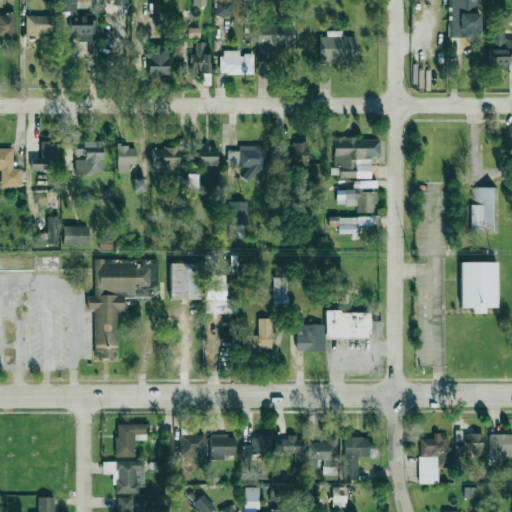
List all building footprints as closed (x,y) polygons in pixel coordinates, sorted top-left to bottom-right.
[(68,10),(68,40),(93,40),(93,14),(76,14),(76,0),(57,0),(57,10),(68,10)] [(450,0),(451,37),(478,36),(477,0),(450,0)] [(230,14),(230,2),(214,1),(214,14),(230,14)] [(14,12),(0,12),(0,38),(15,38),(14,12)] [(52,15),(25,14),(25,37),(51,38),(52,15)] [(293,46),(293,25),(256,24),(256,60),(270,61),(271,46),(293,46)] [(199,28),(188,27),(187,37),(199,37),(199,28)] [(508,60),(511,60),(511,38),(504,38),(504,29),(492,28),(492,39),(488,39),(487,67),(507,67),(508,60)] [(355,36),(341,35),(341,32),(319,32),(318,62),(355,63),(355,36)] [(191,42),(193,73),(211,73),(210,53),(205,53),(204,41),(191,42)] [(147,76),(167,77),(168,45),(148,45),(147,76)] [(252,53),(238,53),(238,50),(220,49),(220,73),(252,74),(252,53)] [(370,177),(370,156),(379,155),(379,137),(333,137),(333,167),(338,167),(338,177),(370,177)] [(30,169),(58,168),(58,141),(40,141),(41,157),(30,157),(30,169)] [(101,141),(75,141),(75,155),(83,155),(83,159),(74,159),(74,173),(101,173),(101,141)] [(307,143),(286,142),(285,164),(306,164),(307,143)] [(264,172),(264,145),(238,145),(238,150),(227,150),(226,165),(246,165),(246,172),(264,172)] [(135,164),(135,146),(116,146),(116,171),(129,171),(128,164),(135,164)] [(216,146),(197,146),(197,165),(216,164),(216,146)] [(12,147),(0,147),(0,186),(21,186),(20,168),(12,168),(12,147)] [(178,165),(178,147),(152,147),(153,165),(178,165)] [(144,191),(144,178),(133,178),(133,191),(144,191)] [(490,230),(490,187),(470,187),(471,231),(490,230)] [(374,211),(373,191),(364,191),(364,188),(335,189),(335,205),(356,204),(356,212),(374,211)] [(246,200),(227,200),(228,237),(247,237),(246,200)] [(46,242),(58,242),(58,215),(46,215),(46,242)] [(338,217),(338,234),(356,234),(356,225),(371,224),(371,216),(338,217)] [(62,244),(87,245),(88,226),(62,225),(62,244)] [(0,271),(59,271),(58,255),(0,255),(0,271)] [(157,259),(93,259),(94,295),(87,295),(87,311),(94,311),(94,357),(115,357),(115,311),(123,311),(123,297),(157,297),(157,259)] [(496,261),(459,262),(460,307),(471,307),(471,313),(484,312),(484,307),(496,307),(496,261)] [(169,298),(199,298),(199,263),(169,262),(169,298)] [(204,313),(238,313),(238,299),(224,299),(224,274),(205,274),(204,313)] [(273,276),(272,307),(287,307),(287,276),(273,276)] [(325,338),(370,338),(370,311),(325,311),(325,338)] [(270,350),(271,318),(257,317),(257,335),(241,334),(241,349),(270,350)] [(324,324),(296,323),(296,350),(323,350),(324,324)] [(133,456),(133,439),(147,439),(146,423),(114,424),(115,456),(133,456)] [(157,445),(157,457),(173,456),(172,432),(165,432),(166,445),(157,445)] [(453,454),(481,455),(482,432),(454,432),(453,454)] [(180,434),(180,455),(204,455),(203,433),(180,434)] [(418,483),(437,483),(437,466),(449,466),(448,433),(432,433),(433,438),(417,438),(418,483)] [(511,433),(488,433),(489,458),(511,458),(511,433)] [(234,454),(234,435),(209,435),(210,459),(223,459),(223,454),(234,454)] [(270,435),(249,436),(250,444),(241,444),(242,461),(250,461),(250,454),(271,453),(270,435)] [(323,474),(336,474),(337,435),(326,435),(326,441),(308,441),(307,458),(323,458),(323,474)] [(368,436),(343,436),(344,479),(358,479),(357,457),(369,456),(368,436)] [(294,460),(303,460),(302,437),(276,437),(276,454),(293,454),(294,460)] [(137,486),(143,486),(143,460),(115,460),(114,492),(137,493),(137,486)] [(258,487),(243,487),(243,507),(258,507),(258,487)] [(192,502),(199,511),(207,511),(214,507),(202,494),(192,502)] [(53,511),(53,496),(37,496),(37,511),(53,511)] [(116,497),(115,511),(132,511),(132,497),(116,497)] [(222,511),(239,511),(236,503),(221,508),(222,511)]
